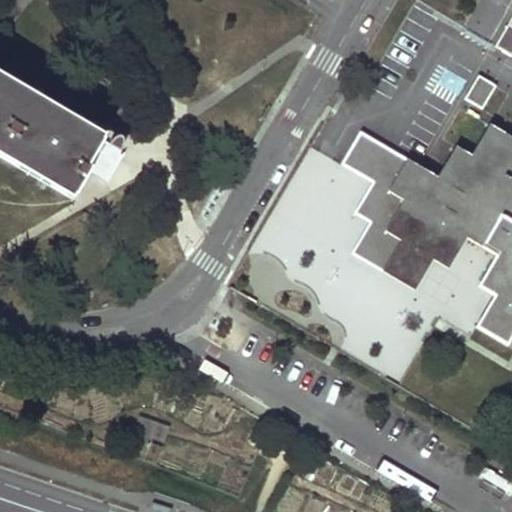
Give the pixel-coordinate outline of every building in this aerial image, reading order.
[(0,0),(0,161),(67,200),(82,173),(78,171),(97,137),(0,79),(0,0)] [(511,50),(511,18),(511,19),(491,52),(505,61),(511,50)] [(477,77),(463,101),(480,110),(494,87),(477,77)] [(431,178),(360,136),(341,168),(372,187),(414,212),(379,273),(413,292),(432,261),(448,270),(465,241),(494,259),(479,286),(494,295),(476,327),(511,346),(511,343),(511,222),(496,213),(511,183),(511,181),(498,174),(511,149),(511,140),(483,124),(465,157),(449,148),(431,178)] [(414,212),(372,187),(354,216),(368,224),(351,256),(379,273),(414,212)] [(150,509),(159,511),(169,511),(171,508),(153,502),(150,509)]
